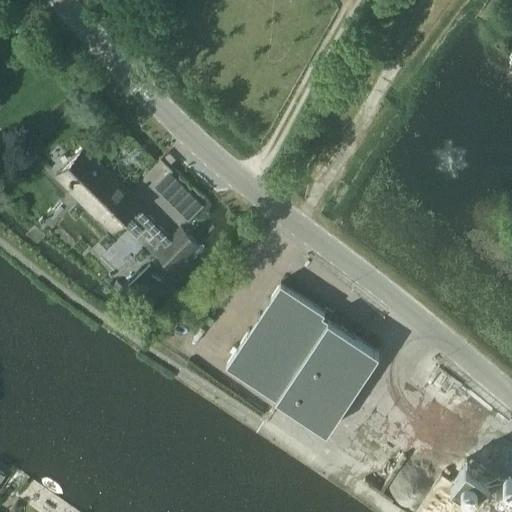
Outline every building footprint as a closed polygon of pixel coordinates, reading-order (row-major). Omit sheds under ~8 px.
[(379,95),(359,83),(330,130),(351,142),(379,95)] [(85,145),(51,176),(70,195),(74,191),(112,230),(123,219),(129,224),(137,216),(132,210),(139,203),(142,201),(85,145)] [(139,203),(132,210),(137,216),(149,227),(166,244),(163,246),(157,252),(165,260),(166,261),(166,262),(173,268),(198,242),(191,235),(189,233),(183,226),(173,236),(139,203)] [(321,312),(324,309),(281,280),(227,361),(326,428),(378,350),(321,312)] [(474,494),(488,473),(466,459),(452,481),(451,481),(474,496),(474,494)] [(483,494),(496,502),(503,490),(491,482),(483,494)]
